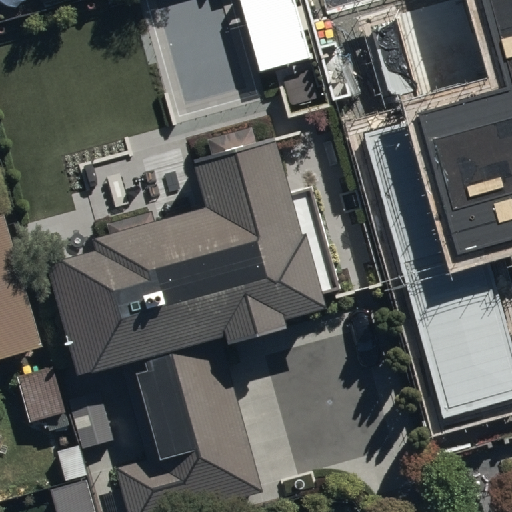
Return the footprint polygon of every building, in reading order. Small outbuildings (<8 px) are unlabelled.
[(297,0),(238,0),(254,63),(310,48),(297,0)] [(511,0),(484,0),(510,91),(361,133),(443,421),(511,400),(511,343),(485,250),(511,242),(511,0)] [(155,511),(262,482),(213,323),(284,306),(281,295),(320,286),(303,215),(297,217),(274,117),(188,137),(201,193),(91,219),(93,230),(48,240),(75,355),(130,342),(160,448),(117,460),(132,511),(155,511)] [(0,350),(45,337),(3,194),(0,194),(0,350)] [(99,386),(68,395),(82,444),(113,434),(99,386)]
